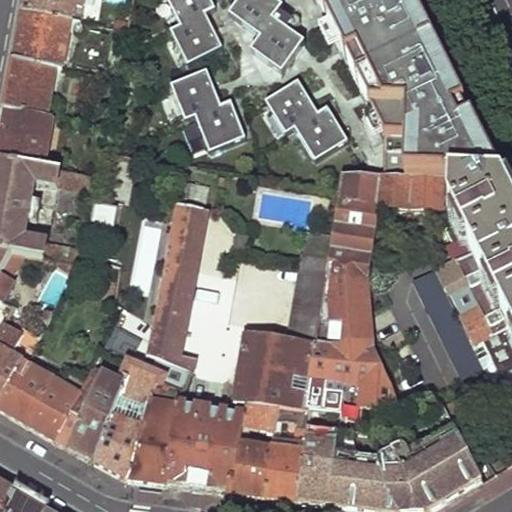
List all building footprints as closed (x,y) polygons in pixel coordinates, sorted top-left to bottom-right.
[(25,0),(23,14),(74,24),(76,9),(84,10),(85,0),(25,0)] [(170,39),(159,50),(174,81),(211,65),(195,29),(207,24),(196,0),(161,0),(154,3),(170,39)] [(251,0),(230,0),(217,21),(247,41),(237,58),(271,79),(292,47),(257,24),(266,10),(251,0)] [(409,0),(315,0),(371,112),(387,113),(385,142),(383,184),(505,188),(481,142),(409,0)] [(19,39),(14,62),(58,71),(64,72),(74,24),(23,14),(19,39)] [(115,44),(110,68),(120,71),(125,46),(115,44)] [(10,87),(6,111),(48,119),(58,71),(14,62),(10,87)] [(170,138),(182,133),(196,167),(229,154),(214,117),(204,121),(188,83),(153,98),(170,138)] [(283,100),(250,119),(270,152),(282,145),(302,179),(333,161),(312,128),(301,131),(283,100)] [(1,137),(0,142),(0,162),(42,170),(48,143),(44,142),(48,119),(6,111),(1,137)] [(0,251),(10,254),(42,259),(45,245),(26,241),(28,224),(37,225),(41,205),(32,203),(36,185),(55,188),(58,173),(42,170),(0,162),(0,251)] [(58,173),(55,188),(95,196),(98,180),(58,173)] [(327,262),(306,383),(393,397),(373,349),(366,284),(378,209),(440,212),(441,186),(383,184),(341,183),(339,195),(327,262)] [(175,211),(146,358),(168,365),(171,366),(208,190),(183,185),(178,211),(175,211)] [(511,203),(505,188),(451,187),(449,212),(457,227),(450,231),(456,244),(464,240),(471,256),(491,294),(483,298),(493,318),(501,313),(510,330),(511,333),(511,340),(506,344),(511,356),(511,203)] [(85,252),(45,245),(42,259),(77,266),(85,252)] [(0,272),(10,254),(0,251),(0,272)] [(491,294),(471,256),(439,272),(477,348),(483,344),(510,330),(501,313),(493,318),(483,298),(491,294)] [(245,336),(233,406),(245,408),(278,412),(302,415),(306,383),(327,262),(301,257),(285,343),(245,336)] [(436,274),(413,286),(468,392),(491,381),(436,274)] [(16,284),(0,275),(0,303),(0,304),(4,306),(16,284)] [(20,328),(8,321),(2,331),(15,337),(20,328)] [(136,360),(143,341),(114,329),(107,348),(136,360)] [(511,333),(510,330),(483,344),(502,380),(487,388),(493,400),(511,391),(511,390),(511,356),(506,344),(511,340),(511,333)] [(15,337),(2,331),(0,334),(0,405),(22,368),(24,363),(21,360),(19,365),(9,359),(20,340),(15,337)] [(168,365),(161,384),(180,395),(189,374),(171,366),(168,365)] [(22,368),(0,405),(0,415),(25,429),(54,446),(87,385),(79,381),(71,393),(22,368)] [(123,389),(118,403),(146,415),(148,409),(155,382),(130,371),(123,389)] [(98,391),(69,454),(81,461),(92,467),(110,421),(118,403),(123,389),(103,379),(98,391)] [(155,382),(148,409),(176,419),(178,411),(180,395),(161,384),(155,382)] [(87,385),(54,446),(62,450),(69,454),(98,391),(87,385)] [(445,414),(456,435),(470,427),(465,414),(493,400),(487,388),(443,410),(445,414)] [(118,403),(110,421),(140,435),(146,415),(118,403)] [(243,418),(241,431),(274,436),(278,412),(245,408),(243,418)] [(140,435),(127,486),(147,488),(163,491),(176,419),(148,409),(146,415),(140,435)] [(176,419),(163,491),(195,495),(228,499),(238,448),(241,431),(243,418),(178,411),(176,419)] [(386,444),(337,439),(326,511),(439,511),(481,487),(456,435),(445,414),(386,444)] [(326,511),(337,439),(339,421),(309,417),(304,456),(297,509),(310,510),(324,511),(326,511)] [(110,421),(92,467),(109,476),(127,486),(140,435),(110,421)] [(238,448),(228,499),(245,502),(262,504),(270,453),(238,448)] [(270,453),(262,504),(279,506),(297,509),(304,456),(271,450),(270,453)] [(0,511),(6,511),(14,495),(0,486),(0,511)] [(42,511),(31,505),(14,495),(6,511),(42,511)]
